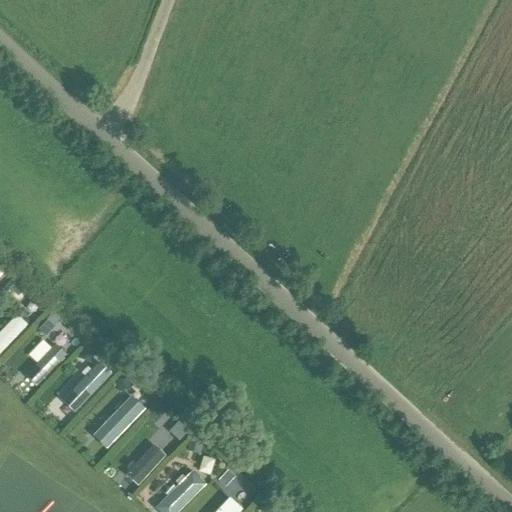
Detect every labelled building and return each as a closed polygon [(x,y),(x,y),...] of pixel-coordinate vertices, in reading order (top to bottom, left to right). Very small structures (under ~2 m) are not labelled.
[(8,289),(16,297),(24,289),(16,281),(8,289)] [(6,306),(19,317),(28,307),(15,296),(6,306)] [(15,316),(0,332),(0,353),(26,326),(15,316)] [(47,325),(41,331),(47,337),(53,331),(47,325)] [(37,366),(27,376),(38,387),(64,359),(53,348),(37,366)] [(89,362),(93,352),(82,348),(79,358),(89,362)] [(74,413),(110,374),(98,363),(62,401),(74,413)] [(93,436),(105,448),(143,408),(131,396),(93,436)] [(155,408),(147,417),(155,424),(162,415),(155,408)] [(188,439),(185,450),(197,453),(200,443),(188,439)] [(152,447),(125,477),(135,486),(162,457),(152,447)] [(174,511),(202,484),(190,473),(155,509),(158,511),(174,511)] [(226,475),(218,484),(224,490),(233,481),(226,475)] [(239,511),(228,501),(217,511),(239,511)]
